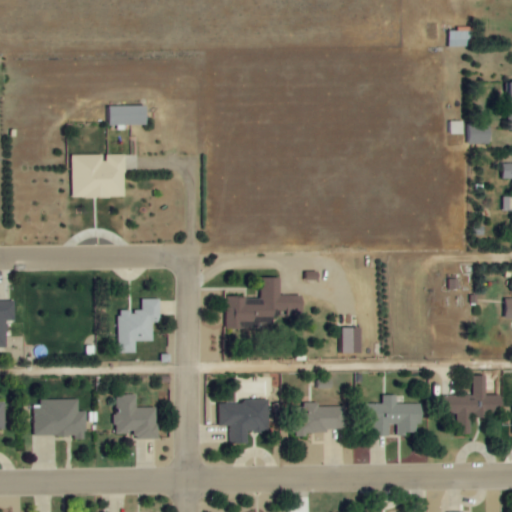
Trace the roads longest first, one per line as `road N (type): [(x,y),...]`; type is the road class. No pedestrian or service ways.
road 1 (residential): [(0,487),(511,478)]
road 2 (residential): [(160,121),(198,222),(195,482)]
road 3 (residential): [(0,262),(199,259)]
